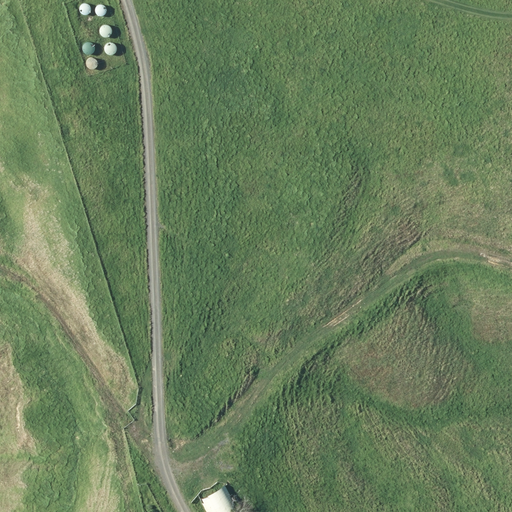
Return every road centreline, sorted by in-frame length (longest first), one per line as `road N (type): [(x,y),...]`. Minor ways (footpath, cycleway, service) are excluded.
road 1 (track): [(124,0),(143,61),(168,475),(186,511)]
road 2 (track): [(168,475),(206,462),(266,382),(332,320),(433,255),(472,252),(511,265)]
